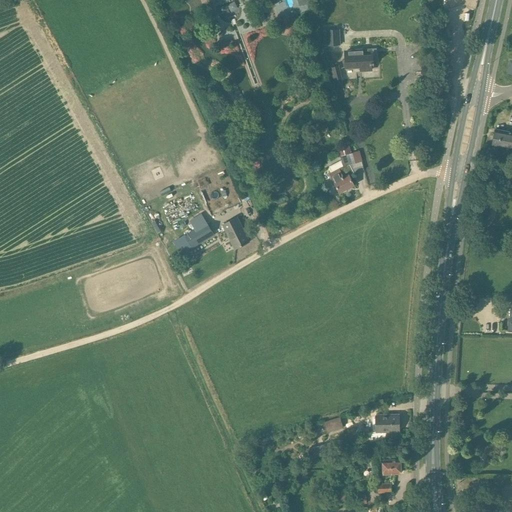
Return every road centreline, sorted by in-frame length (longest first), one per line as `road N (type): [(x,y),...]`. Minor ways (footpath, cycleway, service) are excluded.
road 1 (unclassified): [(0,366),(160,312),(334,214),(416,176),(458,168)]
road 2 (primary): [(434,511),(432,380),(458,168)]
